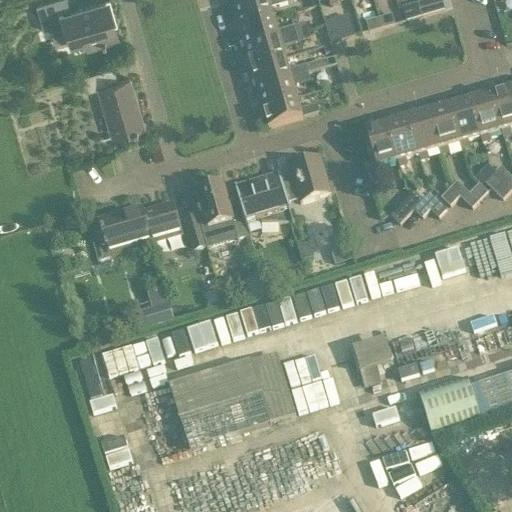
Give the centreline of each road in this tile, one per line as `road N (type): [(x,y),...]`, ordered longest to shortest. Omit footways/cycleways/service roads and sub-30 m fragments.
road 1 (residential): [(252,150),(479,70),(463,0)]
road 2 (residential): [(175,172),(128,0)]
road 3 (residential): [(252,150),(208,0)]
